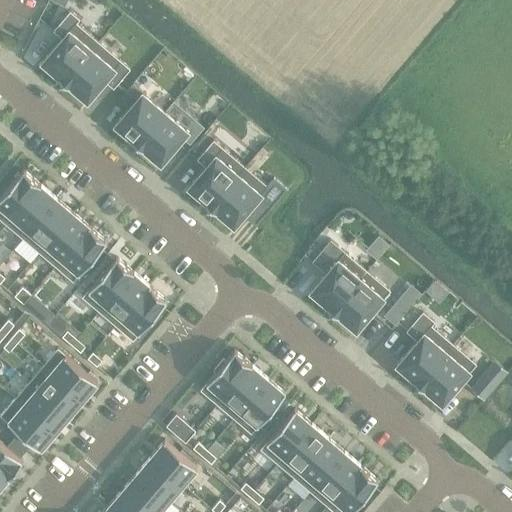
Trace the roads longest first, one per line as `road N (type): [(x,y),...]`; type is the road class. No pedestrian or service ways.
road 1 (residential): [(244,290),(0,81)]
road 2 (residential): [(244,290),(56,511)]
road 3 (residential): [(448,469),(244,290)]
